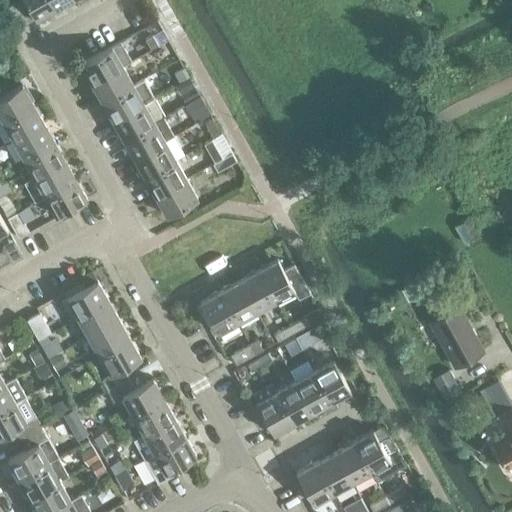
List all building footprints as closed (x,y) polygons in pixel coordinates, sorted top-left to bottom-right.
[(13,0),(12,1),(25,23),(55,6),(51,0),(13,0)] [(12,1),(1,7),(14,29),(25,23),(12,1)] [(152,34),(145,38),(150,48),(157,44),(152,34)] [(120,39),(111,44),(80,61),(91,81),(122,64),(131,59),(120,39)] [(122,64),(91,81),(102,100),(133,82),(122,64)] [(184,67),(174,73),(178,81),(189,75),(184,67)] [(189,75),(175,83),(180,93),(194,85),(195,85),(189,75)] [(102,100),(113,119),(154,95),(144,76),(133,82),(102,100)] [(22,82),(0,93),(0,119),(2,119),(33,101),(22,82)] [(200,94),(184,103),(195,122),(210,113),(200,94)] [(123,137),(163,115),(165,114),(154,95),(113,119),(123,137)] [(33,101),(2,119),(13,137),(43,120),(33,101)] [(134,156),(165,139),(173,134),(163,115),(123,137),(134,156)] [(212,117),(205,122),(214,137),(221,132),(212,117)] [(13,137),(23,156),(54,139),(43,120),(13,137)] [(222,157),(211,138),(203,143),(214,162),(222,157)] [(23,156),(34,175),(65,158),(54,139),(23,156)] [(165,139),(134,156),(145,175),(175,158),(165,139)] [(232,152),(222,157),(214,162),(212,162),(217,171),(236,160),(232,152)] [(65,158),(34,175),(23,181),(34,200),(45,194),(75,177),(65,158)] [(175,158),(145,175),(155,194),(186,176),(175,158)] [(186,176),(155,194),(166,213),(197,196),(186,176)] [(75,177),(45,194),(56,214),(86,196),(75,177)] [(18,211),(16,212),(7,217),(18,237),(29,230),(18,211)] [(461,221),(453,225),(463,242),(471,238),(461,221)] [(0,250),(0,259),(2,263),(9,259),(3,248),(0,250)] [(277,257),(257,267),(275,298),(293,288),(298,297),(310,290),(293,261),(283,267),(277,257)] [(257,267),(238,278),(256,309),(275,298),(257,267)] [(97,278),(85,285),(61,299),(72,318),(77,315),(108,298),(97,278)] [(238,278),(220,288),(237,319),(256,309),(238,278)] [(416,281),(402,289),(408,300),(427,289),(421,278),(416,281)] [(220,288),(200,299),(217,330),(237,319),(220,288)] [(108,298),(77,315),(88,334),(119,317),(108,298)] [(317,303),(302,310),(307,320),(321,313),(317,303)] [(459,303),(428,320),(454,366),(484,349),(459,303)] [(27,319),(38,338),(51,331),(39,311),(27,319)] [(304,316),(289,325),(293,332),(308,324),(304,316)] [(119,317),(88,334),(99,353),(129,335),(119,317)] [(289,325),(273,333),(278,341),(293,332),(289,325)] [(129,335),(99,353),(110,372),(100,377),(106,388),(128,376),(122,365),(141,355),(129,335)] [(62,348),(55,336),(41,344),(48,356),(62,348)] [(302,348),(295,336),(294,336),(283,342),(284,342),(291,354),(302,348)] [(257,338),(249,342),(250,343),(256,353),(263,349),(257,338)] [(250,343),(230,354),(236,365),(256,353),(250,343)] [(37,348),(28,353),(34,364),(44,358),(37,348)] [(60,351),(49,357),(55,369),(66,363),(60,351)] [(257,357),(261,364),(272,359),(268,351),(257,357)] [(247,363),(251,370),(261,364),(257,357),(247,363)] [(313,368),(331,399),(350,388),(333,357),(313,368)] [(45,360),(34,366),(41,379),(52,373),(45,360)] [(330,399),(313,368),(294,379),(312,409),(330,399)] [(449,368),(432,377),(444,399),(461,390),(449,368)] [(0,408),(15,400),(26,394),(15,375),(4,381),(0,383),(0,408)] [(133,413),(163,396),(152,376),(134,386),(128,376),(106,388),(112,399),(122,394),(133,413)] [(480,386),(495,413),(511,403),(511,402),(497,376),(480,386)] [(293,420),(312,409),(294,379),(275,389),(293,420)] [(293,420),(275,389),(272,383),(252,394),(273,431),(293,420)] [(57,415),(73,406),(67,394),(51,403),(57,415)] [(133,413),(143,432),(174,415),(163,396),(133,413)] [(15,400),(0,408),(0,434),(14,427),(19,437),(41,425),(35,414),(26,419),(15,400)] [(511,414),(504,419),(511,432),(511,434),(493,445),(506,468),(511,464),(511,414)] [(75,439),(87,433),(78,415),(65,422),(75,439)] [(143,457),(154,451),(185,433),(174,415),(143,432),(132,438),(143,457)] [(25,448),(7,458),(18,478),(49,460),(57,456),(58,455),(47,436),(41,425),(19,437),(25,448)] [(389,432),(378,437),(372,427),(353,438),(376,480),(406,463),(389,432)] [(101,432),(93,436),(99,447),(107,442),(101,432)] [(185,433),(154,451),(143,457),(157,482),(173,473),(170,468),(196,453),(185,433)] [(334,449),(351,479),(370,469),(353,438),(334,449)] [(99,457),(93,445),(83,450),(90,462),(99,457)] [(315,459),(333,490),(351,479),(334,449),(315,459)] [(49,460),(18,478),(29,496),(60,479),(68,475),(57,456),(49,460)] [(120,459),(109,465),(109,466),(114,474),(125,467),(120,459)] [(313,501),(333,490),(315,459),(295,470),(313,501)] [(130,481),(124,469),(115,474),(121,486),(130,481)] [(60,479),(29,496),(37,511),(45,511),(70,498),(60,479)] [(400,487),(385,495),(389,502),(404,494),(400,487)] [(70,498),(45,511),(91,511),(80,492),(70,498)] [(373,511),(389,502),(385,495),(369,504),(373,511)] [(394,505),(398,511),(411,505),(407,498),(394,505)]
